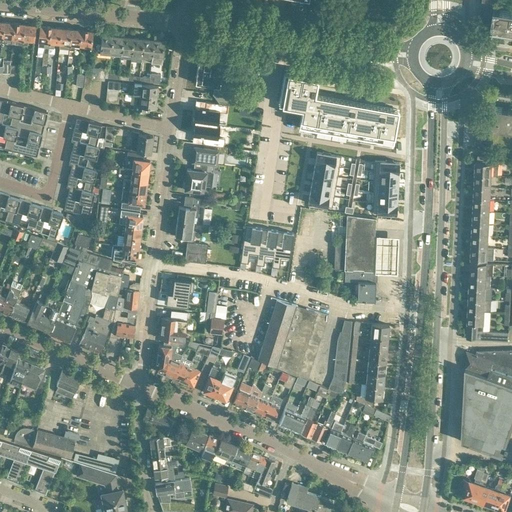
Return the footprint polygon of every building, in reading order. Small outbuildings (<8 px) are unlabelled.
[(511,33),(511,11),(495,9),(494,9),(494,11),(493,17),(492,23),(491,30),(511,33)] [(12,43),(14,22),(4,21),(2,42),(12,43)] [(22,44),(25,23),(14,22),(12,43),(22,44)] [(34,40),(35,24),(25,23),(22,44),(27,45),(28,39),(34,40)] [(49,47),(51,26),(40,25),(38,46),(44,46),(43,52),(42,65),(46,65),(47,65),(49,47)] [(60,43),(61,27),(51,26),(49,47),(54,47),(54,42),(60,43)] [(69,49),(72,28),(61,27),(60,43),(59,48),(69,49)] [(80,45),(82,29),(72,28),(69,49),(74,50),(75,44),(80,45)] [(91,46),(93,31),(82,29),(80,45),(86,45),(85,51),(90,51),(90,46),(91,46)] [(111,53),(113,35),(102,34),(102,36),(96,36),(94,51),(111,53)] [(121,54),(123,36),(113,35),(111,53),(121,54)] [(131,61),(133,37),(123,36),(121,54),(121,60),(131,61)] [(142,56),(143,38),(133,37),(131,61),(141,62),(142,56)] [(142,56),(141,60),(152,61),(152,57),(154,39),(143,38),(142,56)] [(162,62),(164,41),(154,39),(152,57),(152,61),(162,62)] [(232,80),(223,67),(224,62),(199,58),(195,83),(214,86),(212,93),(219,102),(229,104),(231,88),(232,80)] [(94,63),(94,68),(108,69),(108,60),(101,60),(100,64),(94,63)] [(20,72),(20,65),(11,64),(11,72),(20,72)] [(98,74),(98,79),(105,80),(105,77),(108,78),(109,73),(109,70),(106,70),(99,69),(98,74)] [(84,87),(86,72),(83,72),(78,72),(77,86),(84,86),(84,87)] [(97,79),(98,74),(86,72),(84,87),(91,88),(92,79),(97,79)] [(159,83),(160,77),(160,74),(150,73),(150,75),(150,77),(149,82),(159,83)] [(284,78),(280,98),(286,99),(285,104),(303,107),(300,124),(392,140),(398,108),(314,94),(317,78),(289,73),(288,78),(284,78)] [(108,80),(107,87),(120,89),(121,82),(108,80)] [(135,83),(133,93),(135,93),(138,94),(156,96),(157,86),(135,83)] [(120,96),(120,89),(107,87),(107,94),(120,96)] [(155,107),(156,96),(138,94),(135,93),(135,94),(134,109),(149,111),(149,106),(155,107)] [(119,103),(120,96),(107,94),(106,101),(119,103)] [(0,123),(2,124),(4,112),(12,114),(10,125),(18,127),(20,119),(22,111),(23,105),(0,99),(0,123)] [(195,107),(193,121),(219,124),(217,124),(218,111),(226,112),(227,105),(228,105),(228,104),(206,101),(205,108),(195,107)] [(20,119),(18,127),(41,133),(42,134),(46,118),(45,118),(46,110),(23,105),(22,111),(33,114),(31,122),(20,119)] [(511,130),(511,109),(494,106),(493,114),(492,119),(491,125),(491,127),(511,130)] [(75,125),(71,140),(80,142),(83,131),(91,133),(88,144),(96,146),(102,123),(78,118),(76,125),(75,125)] [(193,121),(195,121),(193,135),(203,136),(202,143),(224,146),(225,138),(217,137),(219,124),(193,121)] [(0,135),(7,137),(4,148),(12,150),(14,142),(16,134),(18,127),(10,125),(2,124),(0,123),(0,135)] [(113,140),(114,126),(106,125),(105,139),(113,140)] [(14,142),(12,150),(31,154),(37,156),(40,140),(39,140),(41,133),(18,127),(16,134),(27,137),(25,145),(14,142)] [(140,132),(133,131),(130,149),(136,150),(151,152),(153,135),(140,134),(140,132)] [(73,148),(69,163),(78,165),(80,154),(89,156),(86,167),(94,169),(94,168),(98,151),(99,146),(96,146),(88,144),(80,142),(71,140),(71,141),(75,142),(75,145),(74,148),(73,148)] [(206,177),(207,171),(212,167),(212,164),(217,165),(219,150),(194,147),(192,162),(194,162),(193,169),(187,168),(184,189),(204,192),(205,185),(206,185),(209,185),(210,184),(211,182),(210,180),(209,178),(207,177),(206,177)] [(150,160),(146,160),(147,154),(128,151),(127,157),(134,158),(132,168),(132,169),(148,171),(150,160)] [(340,166),(342,156),(331,154),(331,153),(323,152),(323,153),(317,152),(316,162),(340,166)] [(499,175),(499,163),(500,156),(478,155),(477,162),(476,162),(475,174),(492,175),(499,175)] [(130,168),(131,159),(121,158),(120,167),(130,168)] [(375,160),(374,172),(398,173),(399,162),(393,162),(393,161),(386,160),(386,161),(375,160)] [(338,176),(340,166),(316,162),(314,172),(338,176)] [(70,171),(67,186),(75,188),(78,177),(86,179),(84,190),(92,192),(92,191),(96,173),(97,169),(94,168),(94,169),(86,167),(78,165),(69,163),(73,164),(72,168),(71,171),(70,171)] [(147,182),(148,171),(132,169),(132,168),(120,167),(119,172),(132,174),(131,180),(147,182)] [(336,187),(338,176),(314,172),(312,182),(336,187)] [(374,172),(373,182),(398,183),(398,173),(374,172)] [(491,187),(492,175),(475,174),(475,186),(491,187)] [(147,182),(131,180),(124,179),(122,189),(123,189),(123,190),(146,193),(147,182)] [(335,197),(336,187),(312,182),(311,192),(335,197)] [(373,182),(373,192),(397,194),(398,183),(373,182)] [(68,194),(64,209),(66,210),(73,211),(75,200),(83,202),(81,213),(89,215),(94,196),(95,192),(92,191),(92,192),(84,190),(75,188),(67,186),(66,186),(71,187),(70,191),(69,194),(68,194)] [(490,199),(491,187),(475,186),(474,198),(490,199)] [(144,204),(146,193),(123,190),(121,206),(140,208),(140,203),(144,204)] [(19,199),(12,197),(13,196),(0,191),(0,208),(1,206),(9,208),(5,220),(12,222),(19,199)] [(333,207),(335,197),(311,192),(309,203),(314,204),(314,205),(322,206),(322,205),(333,207)] [(373,192),(372,202),(397,204),(397,194),(373,192)] [(179,205),(177,221),(193,223),(194,215),(198,216),(199,204),(205,205),(206,198),(186,196),(185,206),(179,205)] [(41,207),(41,206),(34,204),(34,203),(19,198),(19,199),(12,222),(19,225),(22,213),(30,216),(26,227),(33,230),(41,207)] [(490,211),(490,199),(474,198),(474,210),(490,211)] [(372,202),(372,212),(383,213),(383,214),(390,214),(390,213),(396,214),(397,204),(372,202)] [(55,237),(63,215),(63,214),(56,211),(56,210),(41,205),(41,206),(41,207),(33,230),(40,232),(44,220),(52,223),(48,235),(55,237)] [(107,222),(109,206),(101,205),(99,221),(107,222)] [(121,208),(119,224),(120,224),(125,224),(141,226),(143,216),(139,215),(140,210),(127,208),(121,208)] [(489,223),(490,211),(474,210),(473,222),(489,223)] [(335,265),(334,268),(341,268),(341,278),(345,278),(345,280),(354,281),(355,272),(359,273),(359,275),(363,276),(363,282),(370,282),(376,282),(377,282),(377,272),(378,235),(376,235),(375,235),(376,217),(347,213),(346,242),(335,241),(335,265)] [(177,221),(175,236),(188,237),(185,260),(206,262),(208,244),(194,242),(195,230),(192,229),(193,223),(177,221)] [(489,235),(489,223),(473,222),(472,234),(489,235)] [(120,224),(119,234),(124,235),(140,237),(141,226),(125,224),(120,224)] [(245,225),(240,262),(248,263),(249,253),(257,254),(256,264),(262,228),(255,227),(255,231),(246,230),(246,226),(245,225)] [(12,236),(11,237),(13,237),(20,240),(21,238),(24,231),(14,227),(14,228),(14,230),(13,232),(12,236)] [(262,228),(256,264),(264,265),(265,256),(273,257),(272,267),(277,230),(271,229),(270,233),(261,232),(262,228)] [(277,230),(272,267),(279,268),(281,258),(290,259),(293,232),(287,231),(286,235),(277,234),(278,230),(277,230)] [(24,231),(21,238),(28,241),(31,233),(24,231)] [(75,247),(82,249),(86,251),(91,236),(78,232),(75,243),(76,243),(75,247)] [(39,243),(42,237),(31,233),(28,241),(22,258),(26,259),(31,246),(37,249),(40,243),(39,243)] [(488,247),(489,235),(472,234),(472,246),(488,247)] [(122,245),(122,246),(138,248),(140,237),(124,235),(122,245)] [(57,241),(42,237),(39,243),(40,243),(53,250),(57,241)] [(69,247),(58,242),(51,258),(62,263),(69,247)] [(114,244),(113,257),(121,260),(135,263),(135,259),(137,259),(138,248),(122,246),(122,245),(114,244)] [(494,260),(495,247),(488,247),(472,246),(471,259),(494,260)] [(101,256),(86,251),(82,249),(78,258),(97,265),(98,265),(101,256)] [(90,302),(92,298),(92,289),(91,289),(97,265),(78,258),(63,299),(73,303),(69,312),(66,310),(64,316),(58,314),(57,316),(51,331),(70,339),(84,304),(88,306),(90,302)] [(493,275),(494,263),(471,262),(470,274),(491,275),(493,275)] [(109,328),(111,329),(116,307),(118,295),(123,272),(97,266),(98,265),(97,265),(91,289),(92,289),(92,298),(90,302),(106,306),(103,317),(96,314),(93,321),(90,319),(80,344),(99,352),(109,328)] [(375,299),(376,283),(376,282),(370,282),(363,282),(363,276),(359,275),(359,273),(355,272),(354,281),(358,281),(358,299),(364,299),(364,300),(366,300),(366,299),(375,299)] [(470,274),(470,286),(490,287),(491,275),(470,274)] [(193,291),(194,281),(169,278),(167,292),(172,293),(172,295),(167,295),(166,303),(171,304),(188,306),(190,291),(193,291)] [(13,281),(11,284),(0,310),(9,314),(15,300),(22,285),(13,281)] [(138,299),(140,283),(133,282),(129,284),(129,288),(125,288),(124,296),(124,297),(138,299)] [(0,309),(0,310),(11,284),(7,283),(6,287),(3,285),(0,291),(0,309)] [(470,286),(469,298),(491,299),(492,299),(492,287),(490,287),(470,286)] [(137,307),(138,299),(124,297),(124,296),(118,295),(116,307),(121,308),(128,311),(133,312),(133,313),(136,313),(137,307)] [(276,366),(296,305),(276,298),(259,359),(263,360),(267,362),(272,364),(276,366)] [(491,311),(491,299),(469,298),(469,310),(485,311),(491,311)] [(29,306),(15,300),(9,314),(23,320),(29,306)] [(36,325),(45,304),(37,300),(28,322),(36,325)] [(45,304),(36,325),(51,331),(57,316),(58,314),(59,310),(45,304)] [(207,304),(206,311),(212,312),(215,312),(215,305),(207,304)] [(225,318),(227,305),(215,304),(215,305),(215,312),(214,316),(224,318),(225,318)] [(313,323),(315,317),(317,311),(296,305),(276,366),(283,369),(307,379),(308,375),(297,371),(299,365),(301,359),(303,353),(305,347),(307,341),(309,335),(311,329),(313,323)] [(128,316),(120,315),(121,308),(116,307),(111,329),(110,336),(116,337),(116,334),(125,335),(128,316)] [(171,310),(170,317),(163,316),(163,318),(161,318),(161,322),(162,322),(161,328),(185,331),(188,312),(171,310)] [(485,323),(485,311),(469,310),(467,338),(509,340),(509,332),(484,330),(484,323),(485,323)] [(135,324),(136,318),(132,318),(133,313),(133,312),(128,311),(128,316),(125,335),(130,336),(130,342),(133,342),(135,324)] [(224,325),(224,318),(214,316),(215,312),(212,312),(206,311),(206,312),(205,321),(204,331),(209,332),(223,333),(224,325)] [(326,321),(328,314),(317,311),(315,317),(326,321)] [(324,327),(326,321),(315,317),(313,323),(324,327)] [(351,332),(352,320),(344,319),(341,331),(340,331),(351,332)] [(360,334),(362,321),(355,321),(353,334),(358,334),(360,334)] [(322,333),(324,327),(313,323),(311,329),(322,333)] [(388,337),(389,324),(371,323),(370,335),(388,337)] [(184,339),(185,331),(161,328),(161,332),(160,332),(159,337),(160,337),(160,338),(164,338),(163,343),(178,345),(184,339)] [(320,339),(322,333),(311,329),(309,335),(320,339)] [(350,340),(351,332),(340,331),(338,339),(350,340)] [(318,345),(320,339),(309,335),(307,341),(318,345)] [(387,349),(388,337),(370,335),(369,347),(387,349)] [(199,344),(200,342),(190,340),(188,344),(197,348),(199,344)] [(316,351),(318,345),(307,341),(305,347),(316,351)] [(3,366),(11,347),(3,343),(0,349),(0,359),(2,360),(0,363),(0,364),(3,366)] [(208,355),(211,347),(199,344),(197,348),(197,350),(208,355)] [(170,358),(172,346),(159,345),(156,369),(164,373),(169,357),(170,358)] [(180,361),(175,359),(175,355),(176,355),(176,347),(172,346),(170,358),(169,357),(164,373),(168,374),(168,376),(172,377),(172,376),(173,376),(180,361)] [(13,365),(19,350),(11,347),(3,366),(2,367),(1,371),(10,374),(13,365)] [(232,356),(233,350),(221,347),(219,353),(232,356)] [(314,357),(316,351),(305,347),(303,353),(314,357)] [(385,361),(387,349),(369,347),(368,360),(385,361)] [(511,348),(479,350),(477,349),(476,353),(467,349),(466,367),(511,383),(511,348)] [(243,353),(241,359),(248,362),(250,356),(243,353)] [(312,363),(314,357),(303,353),(301,359),(312,363)] [(192,360),(186,358),(182,356),(180,361),(173,376),(179,379),(179,380),(182,382),(190,365),(192,360)] [(12,374),(9,383),(19,386),(20,382),(29,362),(18,357),(12,374)] [(259,368),(262,362),(252,357),(247,368),(258,372),(259,368)] [(310,369),(312,363),(301,359),(299,365),(310,369)] [(262,370),(267,362),(263,360),(262,362),(259,368),(262,370)] [(384,374),(385,361),(368,360),(367,372),(384,374)] [(41,378),(45,368),(29,362),(20,382),(36,389),(40,378),(41,378)] [(283,369),(276,366),(272,364),(270,370),(281,374),(283,371),(283,369)] [(198,378),(200,374),(199,374),(201,370),(190,365),(182,382),(187,384),(187,383),(193,385),(197,377),(198,378)] [(308,375),(310,369),(299,365),(297,371),(308,375)] [(222,379),(215,376),(218,369),(212,366),(209,374),(211,375),(204,390),(209,392),(209,394),(213,396),(214,394),(215,395),(222,379)] [(503,456),(505,449),(511,429),(511,383),(466,367),(462,441),(503,456)] [(72,398),(81,377),(63,369),(57,383),(59,384),(56,390),(72,398)] [(222,379),(215,395),(216,395),(215,396),(220,398),(221,397),(226,399),(233,383),(232,383),(234,378),(236,375),(232,373),(225,370),(222,379)] [(346,381),(347,371),(334,370),(333,376),(346,382),(346,381)] [(290,388),(295,376),(283,371),(281,374),(278,380),(284,382),(283,385),(290,388)] [(383,386),(384,374),(367,372),(365,384),(383,386)] [(346,382),(333,376),(330,383),(343,388),(346,382)] [(252,386),(242,381),(233,402),(238,404),(238,406),(241,407),(242,406),(243,407),(252,386)] [(253,411),(262,391),(253,383),(252,386),(243,407),(244,407),(245,409),(247,410),(249,409),(253,411)] [(263,415),(272,395),(267,393),(270,385),(265,383),(262,391),(253,411),(258,413),(258,415),(261,416),(262,415),(263,415)] [(343,388),(330,383),(328,388),(331,389),(341,393),(343,388)] [(327,397),(331,389),(328,388),(320,384),(317,392),(327,397)] [(382,399),(383,386),(365,384),(361,384),(360,396),(356,396),(356,400),(373,407),(374,398),(382,399)] [(272,395),(263,415),(264,416),(265,417),(267,419),(269,417),(273,419),(282,399),(282,396),(273,392),(272,395)] [(300,431),(314,399),(309,396),(306,404),(301,414),(295,412),(289,426),(291,427),(290,428),(294,430),(294,428),(300,431)] [(311,435),(317,421),(311,418),(319,401),(314,399),(300,431),(306,433),(305,435),(309,436),(309,435),(311,435)] [(364,405),(362,411),(372,416),(374,409),(364,405)] [(289,426),(295,412),(285,407),(279,422),(284,424),(283,425),(287,427),(288,425),(289,426)] [(178,421),(153,410),(147,408),(143,417),(163,426),(162,429),(172,434),(178,421)] [(321,440),(327,426),(329,426),(331,422),(336,412),(331,410),(327,420),(325,419),(323,424),(317,421),(311,435),(312,436),(312,437),(316,439),(316,438),(321,440)] [(331,427),(325,441),(329,443),(330,444),(332,445),(333,445),(335,445),(341,431),(344,424),(334,420),(331,427)] [(345,450),(354,430),(356,425),(351,423),(346,433),(341,431),(335,445),(336,446),(337,447),(338,448),(340,447),(345,450)] [(33,444),(37,430),(32,428),(28,427),(26,427),(25,427),(24,427),(21,428),(18,430),(17,432),(16,434),(15,436),(14,438),(33,444)] [(200,449),(206,433),(193,427),(190,434),(184,431),(179,445),(185,448),(187,443),(200,449)] [(71,457),(76,438),(38,428),(37,430),(33,444),(32,447),(71,457)] [(357,454),(365,434),(357,431),(355,437),(352,436),(346,450),(351,452),(352,454),(354,455),(355,454),(357,454)] [(210,433),(201,456),(211,460),(214,453),(215,450),(214,449),(218,437),(210,433)] [(367,459),(373,445),(379,448),(382,442),(365,434),(357,454),(358,455),(358,457),(361,458),(362,457),(367,459)] [(171,444),(170,439),(175,438),(175,436),(161,435),(149,437),(151,447),(176,444),(175,443),(171,444)] [(237,444),(229,441),(220,437),(217,446),(215,450),(214,453),(226,458),(224,463),(229,465),(230,463),(229,463),(237,444)] [(26,461),(31,448),(1,438),(0,442),(0,452),(15,457),(6,478),(17,483),(26,461)] [(166,455),(165,450),(176,449),(176,444),(151,447),(152,457),(170,455),(170,454),(166,455)] [(244,469),(252,451),(237,444),(229,463),(230,463),(244,469)] [(61,457),(31,448),(26,461),(44,466),(34,490),(46,494),(61,457)] [(252,475),(260,454),(252,451),(244,469),(243,471),(252,475)] [(258,477),(266,456),(260,454),(252,475),(258,477)] [(178,464),(177,459),(171,460),(170,455),(152,457),(153,467),(173,465),(173,464),(178,464)] [(126,511),(124,501),(122,489),(118,490),(115,474),(120,475),(120,474),(61,456),(61,457),(80,463),(77,475),(105,484),(107,492),(102,493),(106,511),(126,511)] [(265,486),(275,461),(275,460),(266,456),(258,477),(255,485),(253,491),(270,496),(272,489),(265,486)] [(461,486),(458,494),(464,496),(465,497),(465,498),(469,499),(469,498),(474,500),(480,482),(482,478),(484,472),(487,462),(480,460),(475,477),(476,478),(475,482),(463,478),(461,486)] [(174,473),(173,465),(153,467),(155,477),(161,477),(161,480),(175,478),(175,477),(185,476),(184,472),(174,473)] [(503,480),(504,481),(505,477),(501,475),(496,488),(490,486),(484,504),(489,506),(490,505),(495,506),(503,480)] [(192,490),(190,478),(155,483),(157,494),(159,494),(162,501),(169,501),(169,493),(192,490)] [(247,489),(249,483),(242,480),(240,486),(247,489)] [(511,503),(511,494),(511,493),(506,491),(508,483),(508,482),(504,481),(503,480),(495,506),(500,508),(499,509),(504,511),(504,510),(506,510),(508,502),(511,503)] [(226,496),(228,484),(215,481),(212,493),(226,496)] [(322,502),(319,501),(320,496),(306,491),(308,487),(292,482),(286,500),(308,507),(306,511),(323,511),(327,502),(322,501),(322,502)] [(484,504),(490,486),(486,485),(486,484),(480,482),(474,500),(479,502),(479,503),(484,504)] [(250,511),(252,504),(227,498),(224,511),(229,511),(250,511)] [(162,501),(160,501),(163,510),(175,510),(193,511),(194,503),(173,501),(169,501),(162,501)]
